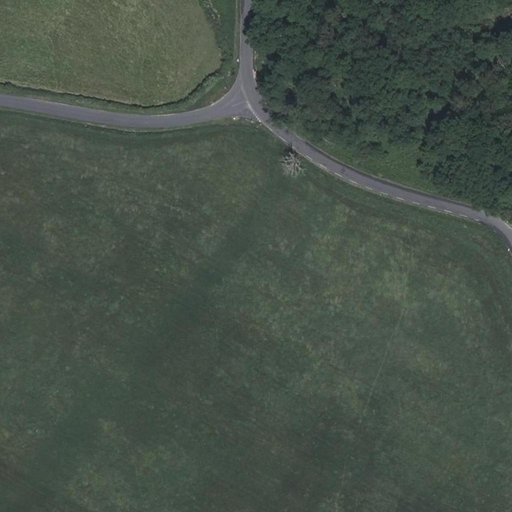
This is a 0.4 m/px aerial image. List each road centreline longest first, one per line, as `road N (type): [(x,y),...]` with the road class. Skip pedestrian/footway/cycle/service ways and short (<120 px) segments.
road 1 (tertiary): [(511,236),(477,215),(360,181),(288,136),(256,98)]
road 2 (residential): [(256,98),(151,124),(0,99)]
